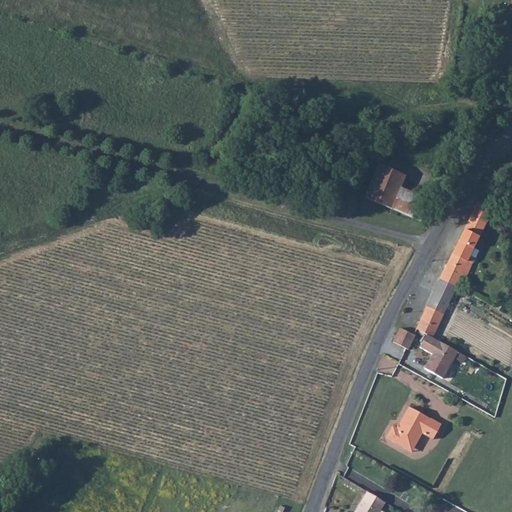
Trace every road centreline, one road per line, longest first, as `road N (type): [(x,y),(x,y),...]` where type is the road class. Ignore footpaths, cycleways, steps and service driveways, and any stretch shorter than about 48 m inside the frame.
road 1 (track): [(0,249),(339,133),(468,101),(511,107)]
road 2 (unclassified): [(310,511),(382,335),(431,241),(477,168),(511,135)]
road 3 (track): [(330,460),(408,511),(441,511)]
